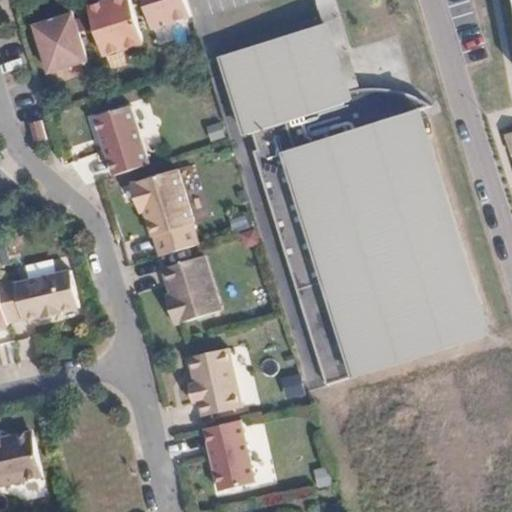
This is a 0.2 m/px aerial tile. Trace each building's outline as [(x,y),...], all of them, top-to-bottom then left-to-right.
[(141,41),(128,0),(82,0),(100,54),(141,41)] [(189,15),(184,0),(142,0),(149,26),(189,15)] [(313,0),(312,0),(322,30),(343,94),(359,89),(331,0),(313,0)] [(85,58),(69,6),(53,11),(54,16),(32,24),(47,70),(85,58)] [(343,94),(322,30),(225,60),(249,136),(254,135),(259,151),(255,153),(327,387),(404,362),(486,338),(419,123),(434,117),(432,114),(430,110),(421,103),(417,101),(414,98),(400,92),(391,90),(377,88),(368,88),(359,89),(343,94)] [(110,174),(145,163),(127,103),(92,113),(110,174)] [(35,142),(48,138),(42,118),(29,122),(35,142)] [(154,256),(193,243),(187,223),(190,222),(170,166),(125,182),(131,202),(137,200),(140,212),(145,236),(148,235),(154,256)] [(137,200),(131,202),(134,213),(140,212),(137,200)] [(200,337),(221,331),(198,255),(157,267),(172,314),(167,316),(175,344),(200,336),(200,337)] [(11,278),(0,280),(0,301),(4,321),(38,315),(38,317),(56,313),(56,310),(74,306),(68,269),(11,280),(11,278)] [(224,347),(183,355),(190,381),(184,382),(189,402),(196,400),(198,415),(238,406),(224,347)] [(300,372),(281,378),(288,398),(306,393),(300,372)] [(250,483),(236,419),(199,427),(213,490),(250,483)] [(0,482),(39,474),(31,433),(27,430),(12,433),(8,438),(0,440),(0,482)]
